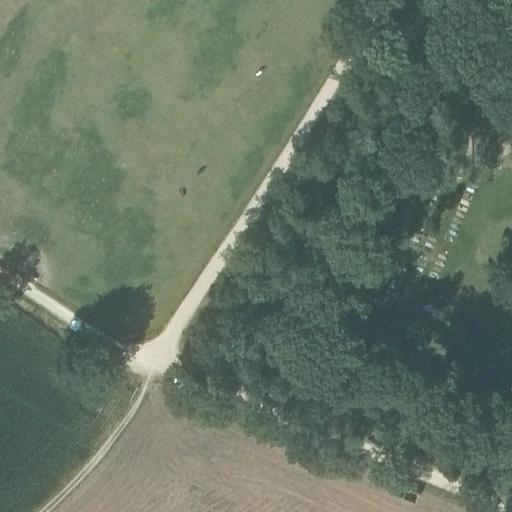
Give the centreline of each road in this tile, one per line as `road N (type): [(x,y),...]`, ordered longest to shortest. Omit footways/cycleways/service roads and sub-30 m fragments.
road 1 (track): [(154,366),(379,0)]
road 2 (track): [(511,511),(154,366)]
road 3 (track): [(154,366),(116,436),(38,511)]
road 4 (track): [(154,366),(0,272)]
